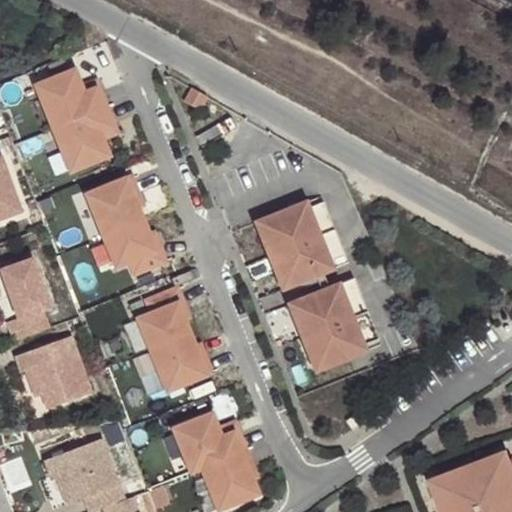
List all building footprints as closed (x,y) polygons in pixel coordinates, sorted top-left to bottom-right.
[(38,88),(55,130),(107,109),(99,90),(83,96),(81,89),(74,73),(38,88)] [(81,89),(83,96),(99,90),(97,83),(81,89)] [(107,109),(55,130),(72,172),(108,157),(102,141),(99,134),(115,128),(107,109)] [(115,128),(99,134),(102,141),(118,135),(115,128)] [(0,216),(20,209),(1,154),(0,154),(0,216)] [(105,239),(143,224),(137,209),(132,196),(137,194),(131,180),(88,197),(105,239)] [(132,196),(137,209),(142,207),(137,194),(132,196)] [(304,203),(263,220),(277,253),(290,286),(347,263),(321,202),(307,209),(304,203)] [(268,257),(277,253),(263,220),(254,223),(268,257)] [(105,239),(104,239),(116,268),(130,262),(136,276),(165,264),(160,249),(156,251),(150,237),(149,236),(148,236),(143,224),(105,239)] [(150,237),(156,251),(160,249),(154,236),(150,237)] [(281,290),(290,286),(277,253),(268,257),(281,290)] [(13,338),(48,325),(42,308),(49,306),(31,256),(0,267),(0,268),(17,316),(7,320),(7,321),(13,338)] [(310,335),(324,368),(365,351),(363,345),(378,339),(353,278),(297,301),(310,335)] [(151,349),(190,334),(184,319),(178,306),(183,304),(177,290),(147,302),(153,315),(138,321),(150,350),(151,349)] [(301,338),(310,335),(297,301),(288,305),(301,338)] [(184,319),(188,318),(183,304),(178,306),(184,319)] [(70,334),(14,354),(20,370),(24,368),(31,366),(41,392),(46,407),(90,391),(70,334)] [(195,349),(190,334),(151,349),(168,391),(211,374),(205,359),(200,362),(195,349)] [(315,372),(324,368),(310,335),(301,338),(315,372)] [(200,362),(205,359),(201,347),(195,349),(200,362)] [(41,392),(31,366),(24,368),(34,395),(41,392)] [(360,410),(345,421),(352,430),(366,419),(360,410)] [(175,431),(192,473),(202,468),(244,451),(237,432),(221,439),(218,432),(211,416),(175,431)] [(221,439),(237,432),(234,425),(218,432),(221,439)] [(104,502),(126,496),(108,433),(49,449),(53,465),(53,466),(58,465),(65,463),(73,493),(84,490),(88,506),(104,502)] [(244,451),(202,468),(219,510),(257,495),(251,480),(246,467),(251,465),(246,450),(244,451)] [(431,481),(442,511),(511,511),(511,475),(504,454),(431,481)] [(66,494),(73,493),(65,463),(58,465),(66,494)] [(246,467),(251,480),(257,477),(251,465),(246,467)] [(138,511),(134,494),(126,496),(104,502),(106,511),(138,511)]
